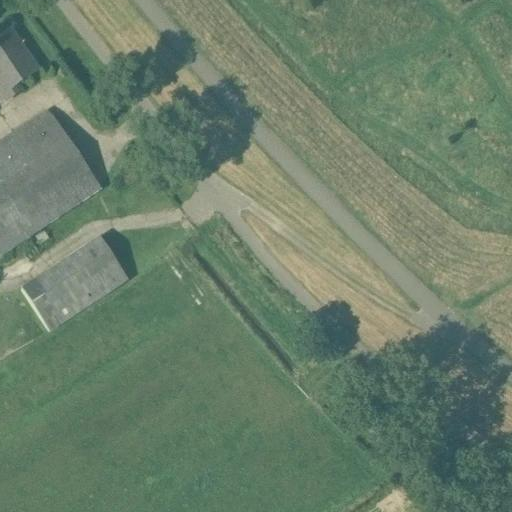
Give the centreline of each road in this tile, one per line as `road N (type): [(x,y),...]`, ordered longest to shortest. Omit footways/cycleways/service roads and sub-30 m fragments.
road 1 (unclassified): [(58,0),(285,281),(419,402),(511,464)]
road 2 (tertiary): [(511,370),(427,302),(146,0)]
road 3 (track): [(11,285),(98,230),(238,201),(407,314),(458,327)]
